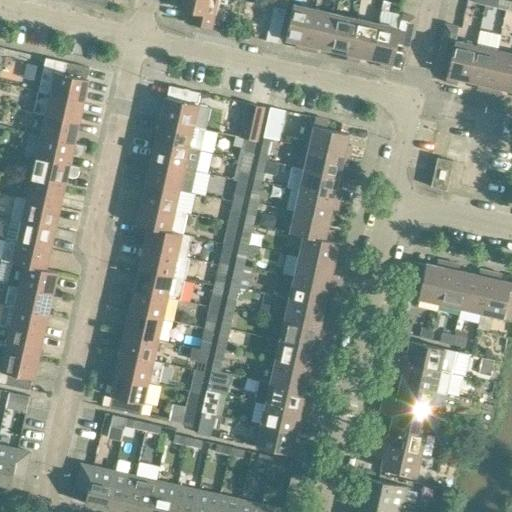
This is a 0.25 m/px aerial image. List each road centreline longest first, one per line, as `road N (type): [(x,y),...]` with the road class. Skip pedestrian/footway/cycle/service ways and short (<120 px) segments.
road 1 (residential): [(41,511),(100,262),(90,242),(137,38)]
road 2 (residential): [(321,511),(389,200)]
road 3 (residential): [(411,100),(137,38)]
road 4 (residential): [(137,38),(0,7)]
road 5 (residential): [(511,229),(389,200)]
